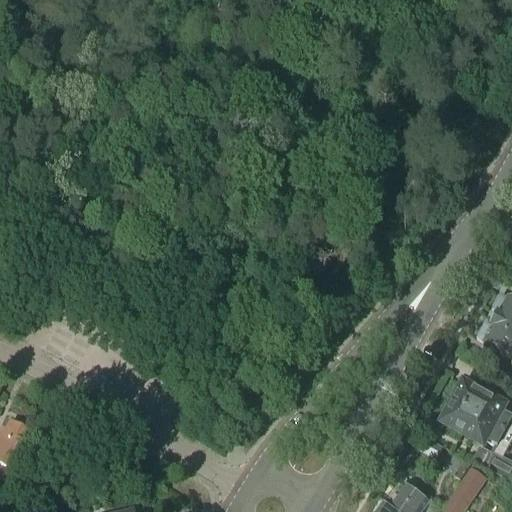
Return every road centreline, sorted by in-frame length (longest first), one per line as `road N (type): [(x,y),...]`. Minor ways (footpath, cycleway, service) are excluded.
road 1 (track): [(511,231),(453,205),(347,126),(133,64),(0,0)]
road 2 (secondary): [(443,273),(334,366),(244,494)]
road 3 (residential): [(244,494),(0,351)]
road 4 (secondary): [(310,511),(443,273)]
road 5 (secondary): [(443,273),(511,153)]
